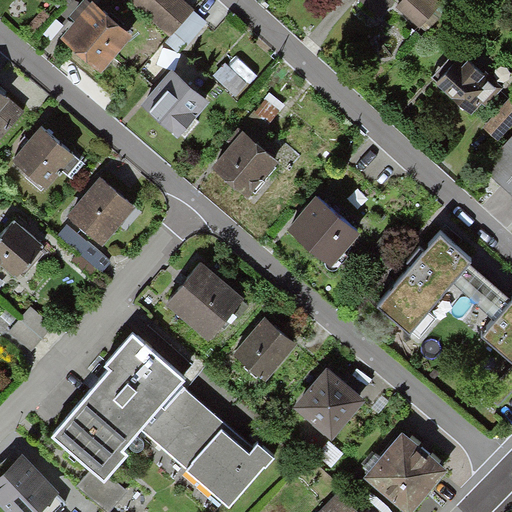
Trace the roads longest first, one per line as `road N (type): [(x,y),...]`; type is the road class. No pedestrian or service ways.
road 1 (residential): [(197,198),(511,470)]
road 2 (residential): [(240,0),(511,249)]
road 3 (residential): [(197,198),(70,351),(0,419)]
road 4 (residential): [(0,31),(197,198)]
